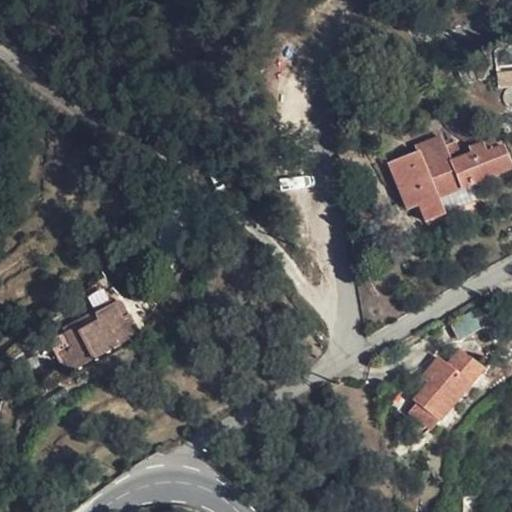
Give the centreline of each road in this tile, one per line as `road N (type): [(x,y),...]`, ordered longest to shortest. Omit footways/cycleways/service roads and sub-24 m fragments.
road 1 (residential): [(355,355),(332,292),(320,76),(355,4)]
road 2 (residential): [(172,481),(190,448),(355,355)]
road 3 (residential): [(355,355),(511,267)]
